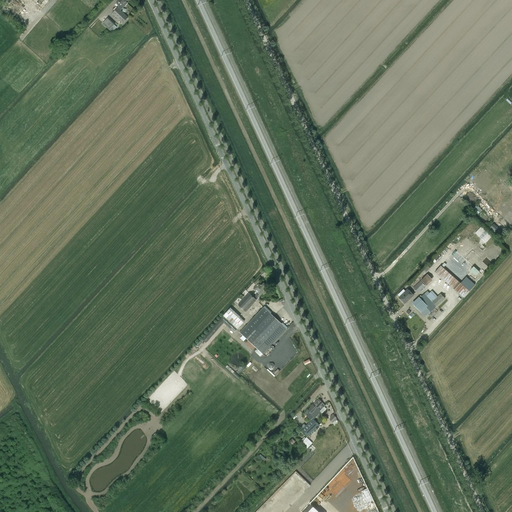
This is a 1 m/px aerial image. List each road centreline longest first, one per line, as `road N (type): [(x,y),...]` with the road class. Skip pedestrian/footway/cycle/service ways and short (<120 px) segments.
road 1 (unclassified): [(388,511),(150,0)]
road 2 (unclassified): [(481,511),(245,0)]
